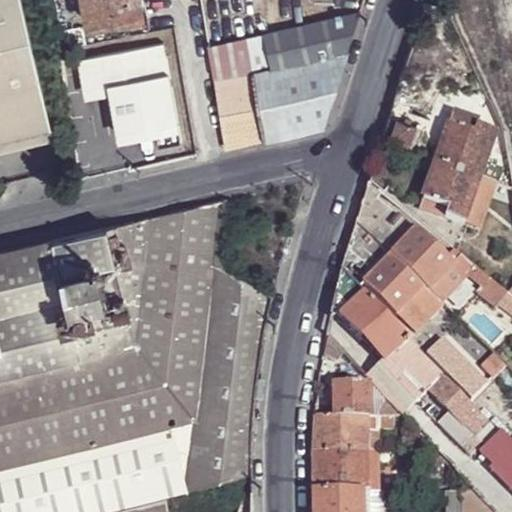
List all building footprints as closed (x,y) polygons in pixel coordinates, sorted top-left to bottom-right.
[(0,0),(0,139),(53,127),(23,0),(0,0)] [(83,0),(89,27),(140,16),(139,8),(137,0),(83,0)] [(137,0),(139,8),(145,7),(144,0),(137,0)] [(263,34),(207,49),(225,149),(263,141),(323,126),(360,10),(263,34)] [(161,41),(77,57),(83,88),(107,84),(117,131),(154,124),(158,143),(181,139),(161,41)] [(437,166),(480,181),(497,135),(478,128),(479,124),(455,115),(437,166)] [(388,148),(408,155),(417,129),(398,122),(388,148)] [(464,226),(480,181),(437,166),(420,210),(464,226)] [(494,187),(480,181),(464,226),(478,232),(494,187)] [(455,268),(449,261),(417,232),(415,233),(365,192),(355,228),(384,254),(391,260),(423,291),(428,296),(455,268)] [(224,212),(224,201),(208,204),(211,215),(224,212)] [(211,215),(208,204),(107,227),(135,343),(80,358),(0,377),(0,468),(199,421),(214,264),(223,269),(220,242),(224,212),(211,215)] [(53,240),(80,358),(135,343),(107,227),(53,240)] [(355,228),(344,263),(361,279),(384,254),(355,228)] [(53,240),(0,252),(0,377),(80,358),(53,240)] [(479,287),(487,278),(456,254),(449,261),(455,268),(468,278),(479,287)] [(364,287),(397,319),(412,303),(423,291),(391,260),(364,287)] [(0,468),(0,511),(107,511),(166,499),(250,477),(252,462),(253,435),(258,382),(273,296),(224,269),(223,269),(214,264),(199,421),(0,468)] [(440,307),(468,278),(455,268),(428,296),(440,307)] [(341,272),(332,312),(363,342),(368,338),(387,359),(406,339),(400,332),(391,324),(341,272)] [(492,306),(505,293),(487,278),(479,287),(475,292),(492,306)] [(412,303),(419,311),(431,299),(428,296),(423,291),(412,303)] [(419,311),(412,303),(397,319),(414,335),(441,308),(440,307),(431,299),(419,311)] [(329,335),(323,362),(336,362),(353,363),(329,335)] [(368,338),(363,342),(383,363),(387,359),(368,338)] [(383,363),(380,365),(416,406),(430,392),(444,378),(422,356),(406,339),(387,359),(383,363)] [(440,339),(422,356),(444,378),(466,400),(484,382),(440,339)] [(492,355),(480,368),(489,376),(502,364),(492,355)] [(380,365),(368,379),(389,403),(403,418),(416,406),(380,365)] [(466,400),(444,378),(430,392),(477,439),(491,426),(466,400)] [(334,385),(335,418),(370,420),(374,420),(372,386),(334,385)] [(403,418),(389,403),(384,421),(394,421),(406,421),(403,418)] [(335,418),(315,417),(316,452),(379,454),(378,433),(370,433),(370,420),(335,418)] [(374,420),(370,420),(370,433),(378,433),(394,433),(394,421),(384,421),(374,420)] [(511,448),(491,426),(477,439),(484,447),(476,453),(511,488),(511,448)] [(416,456),(428,457),(431,453),(419,443),(416,456)] [(379,454),(316,452),(316,488),(368,491),(385,492),(386,455),(379,454)] [(447,468),(438,458),(428,457),(416,456),(421,466),(424,462),(429,462),(439,475),(447,468)] [(237,511),(253,511),(253,488),(246,488),(237,511)] [(368,511),(368,491),(316,488),(316,511),(368,511)] [(387,511),(388,493),(385,492),(368,491),(368,511),(387,511)] [(485,511),(472,497),(463,497),(463,511),(485,511)] [(168,511),(166,499),(107,511),(168,511)]
